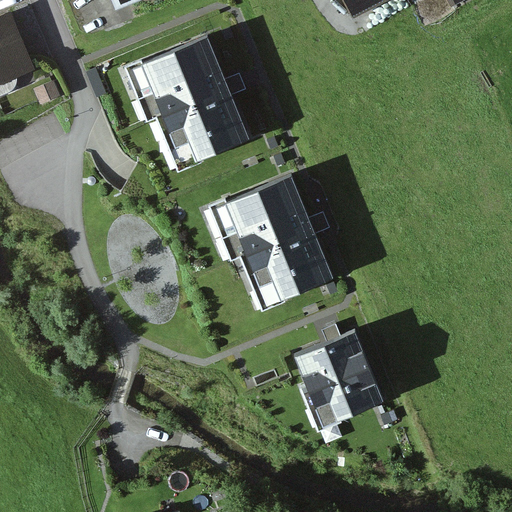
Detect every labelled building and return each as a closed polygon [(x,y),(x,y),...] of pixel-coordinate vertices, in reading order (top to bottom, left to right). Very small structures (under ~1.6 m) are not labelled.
[(107,0),(114,15),(151,0),(107,0)] [(340,0),(350,21),(389,0),(340,0)] [(447,0),(454,11),(474,0),(447,0)] [(10,13),(0,16),(0,87),(35,73),(10,13)] [(198,29),(124,63),(172,169),(246,136),(226,92),(198,29)] [(60,99),(53,84),(35,92),(42,107),(60,99)] [(287,167),(211,198),(256,309),(332,278),(310,222),(287,167)] [(333,325),(282,347),(317,428),(368,407),(333,325)]
